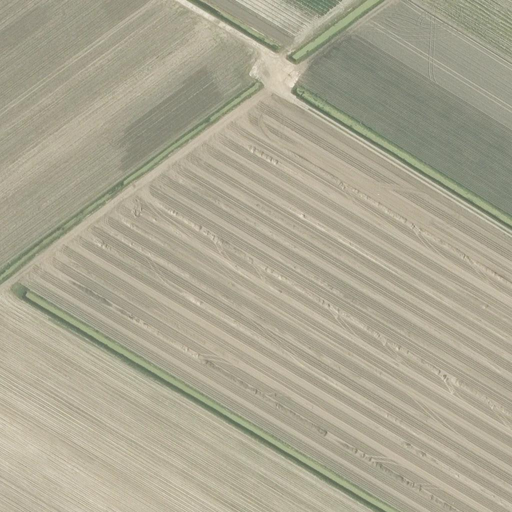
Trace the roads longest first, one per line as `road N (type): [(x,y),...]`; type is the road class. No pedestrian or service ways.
road 1 (track): [(288,74),(273,90),(511,238)]
road 2 (track): [(288,74),(175,0)]
